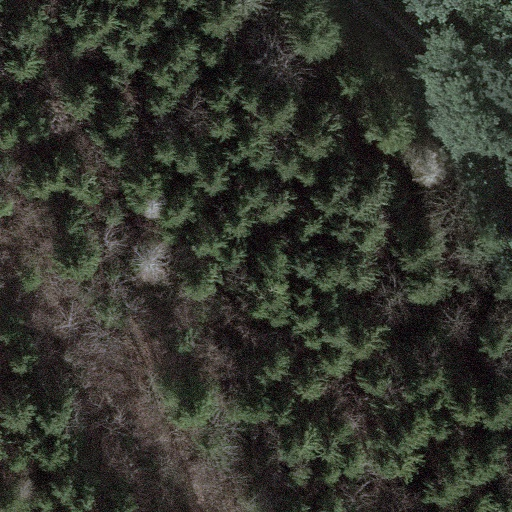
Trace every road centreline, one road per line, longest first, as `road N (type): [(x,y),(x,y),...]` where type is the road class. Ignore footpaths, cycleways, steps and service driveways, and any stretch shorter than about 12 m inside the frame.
road 1 (track): [(217,511),(108,374),(0,256)]
road 2 (track): [(379,0),(511,110)]
